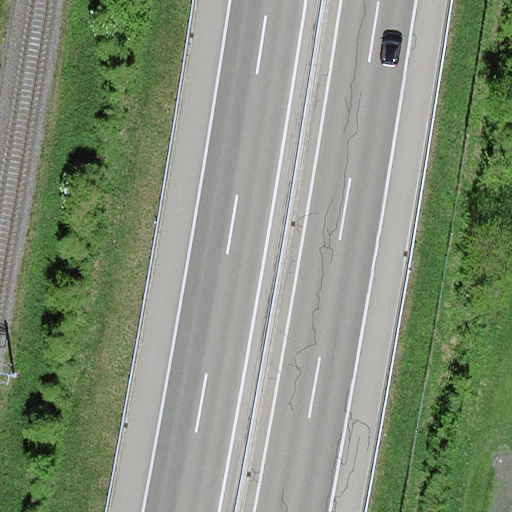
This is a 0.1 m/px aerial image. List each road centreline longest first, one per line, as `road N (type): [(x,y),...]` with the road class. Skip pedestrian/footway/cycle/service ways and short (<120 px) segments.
road 1 (motorway): [(304,511),(394,0)]
road 2 (motorway): [(275,0),(186,511)]
